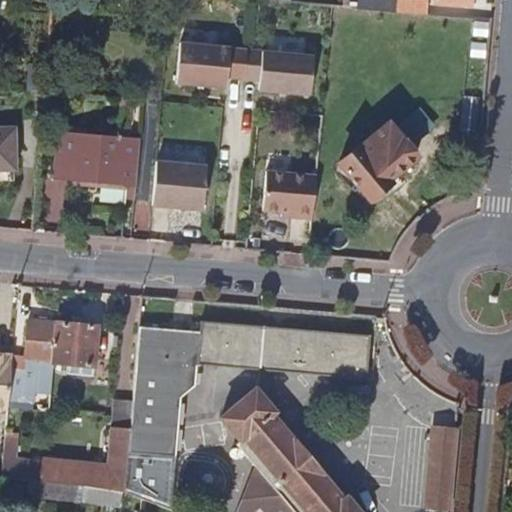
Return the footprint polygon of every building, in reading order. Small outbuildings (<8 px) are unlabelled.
[(233,0),(230,0),(215,0),(214,12),(231,15),(233,0)] [(358,0),(358,9),(397,11),(398,0),(358,0)] [(427,14),(427,0),(398,0),(397,11),(427,14)] [(226,75),(230,46),(179,40),(175,79),(225,86),(226,75)] [(245,77),(248,48),(230,46),(226,75),(245,77)] [(309,94),(313,55),(248,48),(245,77),(259,79),(258,88),(309,94)] [(134,97),(119,96),(118,117),(134,117),(134,97)] [(389,179),(417,155),(389,121),(340,163),(371,199),(391,182),(389,179)] [(119,138),(132,139),(132,124),(120,124),(119,138)] [(132,197),(138,140),(132,139),(119,138),(60,132),(55,177),(128,184),(127,197),(132,197)] [(0,166),(10,168),(13,135),(0,134),(0,166)] [(201,209),(206,165),(155,159),(151,202),(201,209)] [(311,219),(315,175),(265,170),(261,209),(280,211),(291,213),(291,216),(311,219)] [(92,367),(95,325),(52,321),(52,323),(28,321),(24,368),(10,367),(8,398),(34,400),(38,359),(51,361),(51,362),(65,364),(64,374),(76,375),(77,366),(92,367)] [(128,428),(126,451),(123,491),(128,491),(170,508),(174,455),(179,398),(193,388),(196,365),(364,379),(367,335),(199,321),(198,333),(137,327),(131,400),(128,428)] [(10,367),(12,353),(0,352),(0,410),(6,411),(7,407),(8,398),(10,367)] [(321,472),(294,439),(292,441),(270,413),(272,411),(254,387),(218,415),(237,440),(234,442),(253,463),(235,511),(359,511),(346,495),(342,499),(321,472)] [(112,399),(110,427),(128,428),(131,400),(112,399)] [(126,451),(128,428),(110,427),(106,464),(42,458),(42,460),(40,482),(76,486),(123,491),(126,451)] [(449,507),(452,479),(456,429),(434,427),(426,505),(449,507)] [(0,477),(28,480),(40,482),(42,460),(16,458),(18,434),(4,432),(0,473),(0,477)] [(74,501),(76,486),(40,482),(28,480),(26,496),(74,501)] [(120,507),(123,491),(76,486),(74,501),(120,507)]
